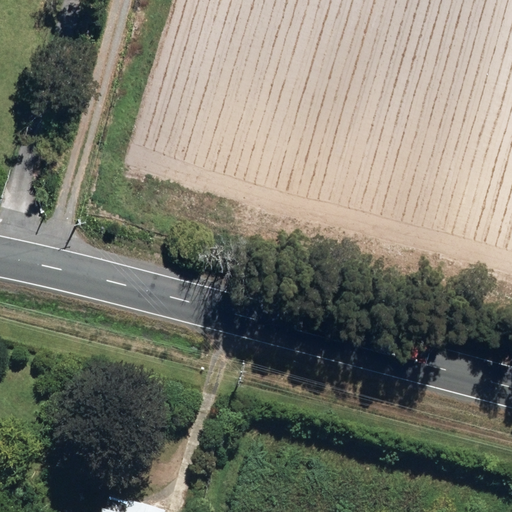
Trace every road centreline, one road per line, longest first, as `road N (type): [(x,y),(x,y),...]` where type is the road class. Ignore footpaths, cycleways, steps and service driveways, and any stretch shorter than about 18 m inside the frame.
road 1 (tertiary): [(511,387),(0,255)]
road 2 (unknown): [(0,200),(65,0)]
